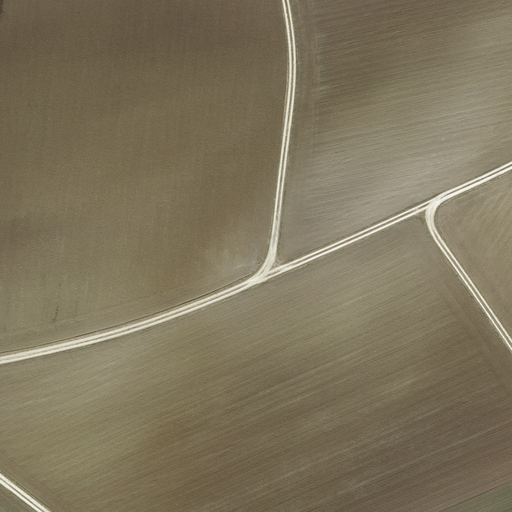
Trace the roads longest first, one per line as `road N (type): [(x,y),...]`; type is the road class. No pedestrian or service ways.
road 1 (track): [(0,359),(183,310),(425,206),(511,157)]
road 2 (track): [(258,279),(274,246),(293,85),(286,0)]
road 3 (track): [(441,198),(429,217),(432,230),(511,345)]
